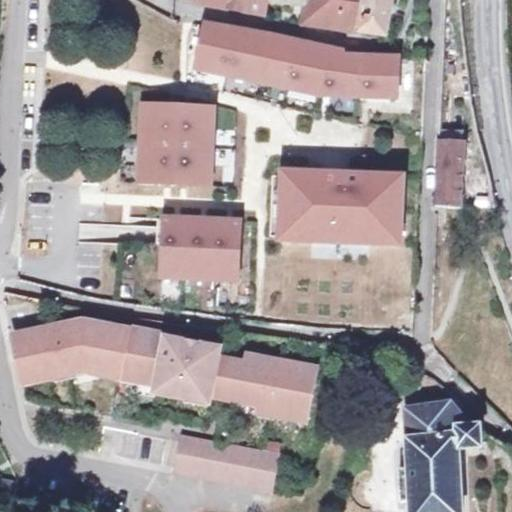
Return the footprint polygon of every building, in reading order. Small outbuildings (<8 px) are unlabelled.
[(202,0),(268,11),(268,0),(202,0)] [(292,0),(308,3),(306,16),(360,29),(365,0),(292,0)] [(365,0),(360,29),(388,34),(394,0),(365,0)] [(345,48),(200,19),(192,71),(322,96),(399,100),(400,54),(345,53),(345,48)] [(216,106),(138,103),(135,182),(213,186),(216,106)] [(438,137),(436,204),(458,206),(462,139),(438,137)] [(408,171),(278,166),(275,241),(406,246),(408,171)] [(240,220),(162,216),(159,275),(236,280),(240,220)] [(22,232),(22,251),(32,251),(33,232),(22,232)] [(48,327),(18,333),(28,381),(57,375),(56,369),(87,362),(125,369),(124,376),(215,394),(223,353),(224,347),(171,337),(172,334),(133,326),(133,328),(87,319),(61,324),(66,348),(52,351),(48,327)] [(273,366),(236,358),(229,397),(279,406),(278,414),(312,420),(322,367),(288,360),(283,387),(269,384),(273,366)] [(457,511),(458,449),(480,449),(479,428),(466,428),(449,408),(408,409),(408,469),(398,469),(397,499),(408,499),(408,511),(457,511)] [(285,455),(191,437),(185,469),(279,487),(285,455)] [(19,480),(10,477),(6,491),(16,493),(19,480)]
